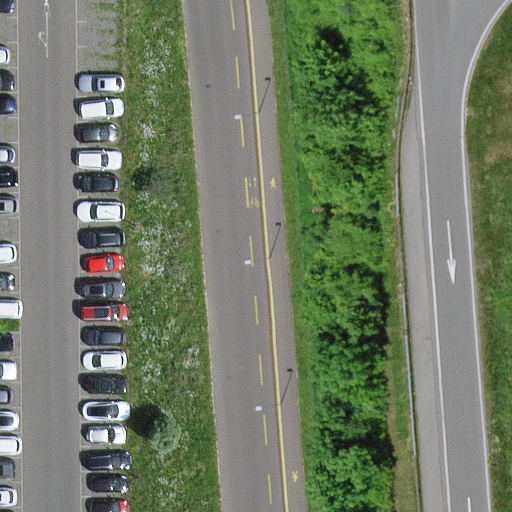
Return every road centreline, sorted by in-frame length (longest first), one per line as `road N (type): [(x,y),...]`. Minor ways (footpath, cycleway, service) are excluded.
road 1 (unclassified): [(249,511),(210,0)]
road 2 (motorway): [(439,56),(467,511)]
